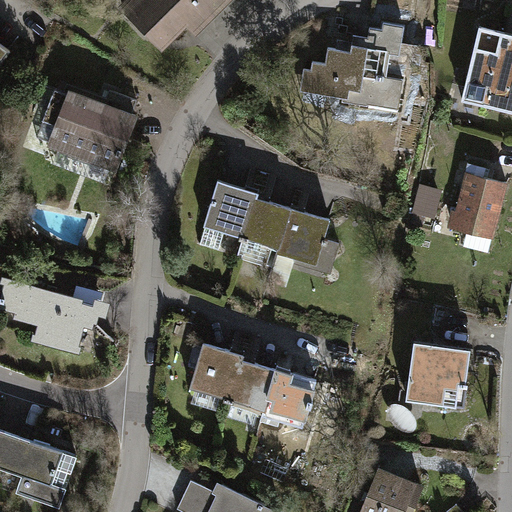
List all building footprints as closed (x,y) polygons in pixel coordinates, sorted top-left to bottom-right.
[(228,0),(126,0),(123,3),(161,44),(188,19),(197,29),(228,0)] [(298,68),(294,89),(338,96),(337,101),(392,110),(397,78),(382,75),(386,53),(394,54),(399,25),(379,22),(378,29),(366,27),(364,38),(351,36),(350,42),(333,39),(332,47),(323,46),(321,63),(308,61),(306,69),(298,68)] [(511,36),(482,30),(465,103),(511,113),(511,36)] [(132,117),(51,90),(33,142),(114,170),(132,117)] [(508,187),(463,175),(451,226),(495,238),(508,187)] [(333,221),(218,189),(205,235),(320,267),(333,221)] [(109,304),(11,275),(0,312),(45,325),(42,338),(94,353),(109,304)] [(475,349),(416,342),(408,402),(468,409),(475,349)] [(316,386),(206,351),(193,392),(303,427),(316,386)] [(78,455),(0,427),(0,466),(28,476),(23,492),(60,505),(78,455)] [(402,511),(414,486),(375,470),(357,511),(402,511)] [(280,511),(215,481),(199,511),(280,511)]
